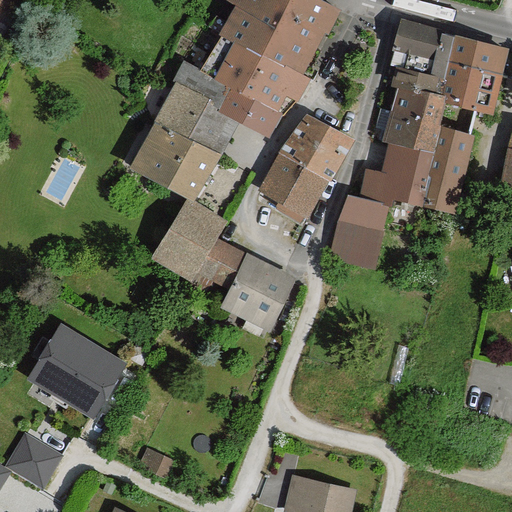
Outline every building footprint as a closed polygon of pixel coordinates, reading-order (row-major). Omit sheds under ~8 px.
[(216,0),(222,3),(236,3),(230,13),(225,10),(216,25),(210,22),(200,14),(187,6),(181,1),(171,14),(177,19),(195,28),(211,37),(224,44),(255,61),(282,74),(306,31),(310,33),(322,9),(307,2),(304,0),(216,0)] [(455,37),(402,22),(393,61),(397,62),(392,83),(398,86),(441,98),(455,37)] [(224,44),(211,37),(188,71),(262,112),(269,97),(281,103),(284,98),(294,81),(282,74),(255,61),(224,44)] [(455,37),(441,98),(447,99),(488,109),(503,48),(455,37)] [(254,128),(262,112),(188,71),(184,68),(176,82),(236,117),(254,128)] [(236,117),(176,82),(158,121),(219,149),(236,117)] [(384,140),(392,142),(433,153),(440,125),(447,99),(441,98),(398,86),(384,140)] [(311,118),(285,152),(328,178),(351,139),(311,118)] [(219,149),(158,121),(135,163),(192,193),(219,149)] [(433,153),(422,203),(455,211),(473,133),(440,125),(433,153)] [(368,173),(362,200),(386,205),(392,206),(394,197),(422,203),(433,153),(392,142),(385,176),(368,173)] [(264,187),(307,212),(328,178),(285,152),(264,187)] [(362,200),(351,196),(336,254),(372,263),(386,205),(362,200)] [(221,219),(189,200),(157,254),(189,273),(193,266),(211,236),(221,219)] [(211,236),(193,266),(232,285),(247,255),(216,239),(211,236)] [(247,255),(232,285),(224,301),(268,324),(291,277),(247,255)] [(119,368),(61,333),(33,380),(92,414),(119,368)] [(59,459),(25,439),(7,469),(41,489),(59,459)] [(348,511),(353,490),(295,477),(289,507),(298,509),(297,511),(348,511)]
